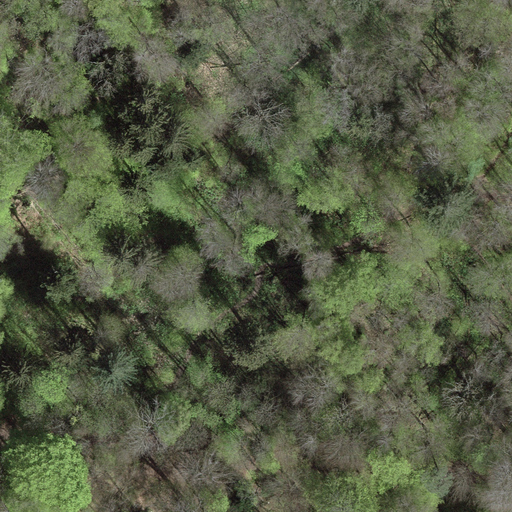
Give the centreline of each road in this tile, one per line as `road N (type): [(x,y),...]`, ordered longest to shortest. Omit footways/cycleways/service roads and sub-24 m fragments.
road 1 (track): [(148,440),(511,475)]
road 2 (track): [(0,430),(148,440)]
